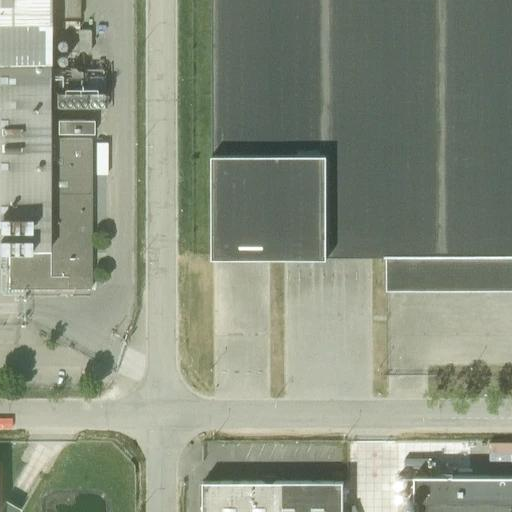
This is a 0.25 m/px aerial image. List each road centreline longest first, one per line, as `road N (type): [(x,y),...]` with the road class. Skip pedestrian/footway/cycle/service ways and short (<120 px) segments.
road 1 (unclassified): [(162,416),(161,0)]
road 2 (unclassified): [(162,416),(511,413)]
road 3 (unclassified): [(0,416),(162,416)]
